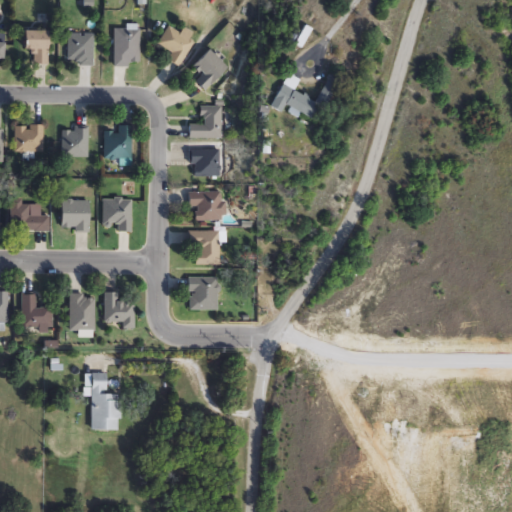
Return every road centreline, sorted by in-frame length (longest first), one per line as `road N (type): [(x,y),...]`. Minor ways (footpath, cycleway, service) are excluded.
road 1 (residential): [(257,511),(276,339),(348,228),(425,0)]
road 2 (residential): [(276,339),(181,337),(165,327),(159,105),(143,97),(0,94)]
road 3 (residential): [(282,329),(359,362),(511,362)]
road 4 (residential): [(160,268),(0,261)]
